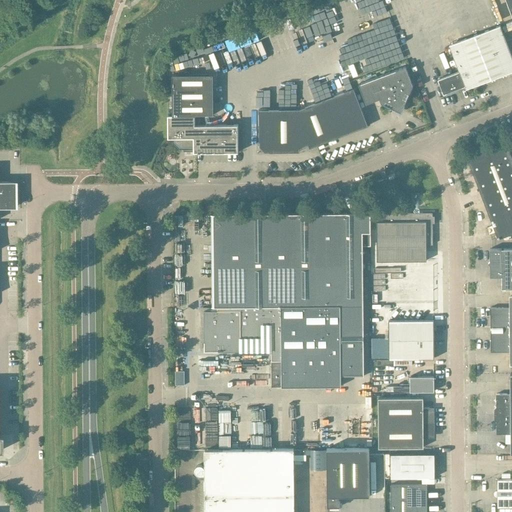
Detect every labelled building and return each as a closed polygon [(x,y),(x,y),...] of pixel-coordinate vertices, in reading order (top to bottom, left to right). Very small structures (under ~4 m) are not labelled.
[(511,70),(511,56),(500,25),(450,44),(459,70),(438,78),(443,93),(465,85),(466,88),(511,70)] [(405,104),(413,85),(405,66),(358,84),(366,103),(379,98),(381,102),(402,111),(405,104)] [(173,115),(166,115),(167,141),(172,141),(179,148),(193,148),(193,152),(238,153),(237,125),(195,125),(195,115),(213,115),(213,75),(172,75),(173,115)] [(368,125),(354,88),(298,109),(258,109),(258,146),(264,151),(299,151),(299,148),(308,145),(309,148),(368,125)] [(511,233),(511,158),(505,139),(466,154),(497,238),(511,233)] [(388,184),(386,178),(376,182),(378,188),(388,184)] [(16,206),(16,182),(2,182),(2,181),(0,181),(0,207),(2,208),(2,206),(16,206)] [(433,244),(432,212),(386,212),(386,221),(376,221),(377,260),(426,260),(426,244),(433,244)] [(217,311),(204,311),(204,352),(231,351),(240,351),(240,338),(262,338),(262,324),(271,324),(271,355),(271,361),(271,387),(281,386),(341,386),(341,376),(364,376),(363,341),(366,341),(366,335),(363,336),(363,245),(370,245),(370,213),(359,213),(347,213),(210,214),(211,307),(216,307),(217,311)] [(511,288),(511,248),(489,248),(490,276),(501,276),(501,288),(511,288)] [(511,364),(511,294),(509,295),(509,307),(490,307),(490,328),(493,328),(493,331),(490,331),(491,352),(510,351),(510,364),(511,364)] [(433,320),(389,320),(389,358),(433,358),(433,320)] [(434,391),(434,376),(432,376),(432,370),(416,370),(416,376),(410,376),(410,391),(434,391)] [(511,453),(511,373),(510,374),(510,394),(496,394),(496,434),(510,434),(511,453)] [(434,437),(434,422),(434,407),(423,407),(423,397),(378,398),(378,448),(423,447),(423,437),(434,437)] [(369,495),(369,448),(326,448),(327,507),(339,506),(339,495),(369,495)] [(326,511),(326,449),(296,449),(204,449),(204,511),(326,511)] [(435,477),(434,453),(390,454),(391,478),(435,477)] [(511,479),(497,479),(497,508),(511,507),(511,479)] [(426,511),(426,484),(391,484),(390,511),(426,511)]
